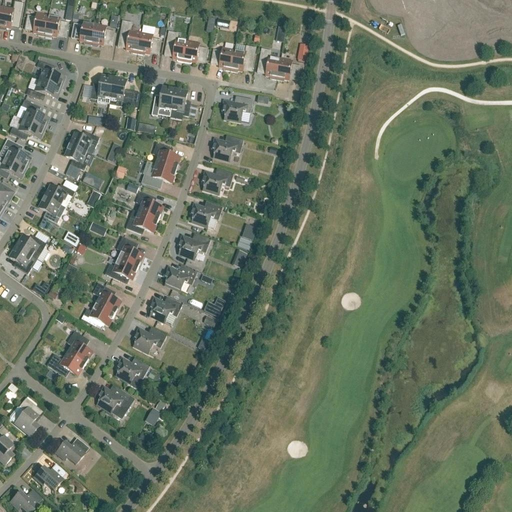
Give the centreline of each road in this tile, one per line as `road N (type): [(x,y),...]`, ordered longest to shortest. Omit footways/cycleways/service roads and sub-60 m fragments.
road 1 (unclassified): [(154,473),(224,360),(274,249),(319,91),(333,0)]
road 2 (residential): [(69,412),(159,259),(214,83)]
road 3 (residential): [(0,250),(42,172),(86,60)]
road 4 (residential): [(214,83),(86,60)]
road 5 (residential): [(17,370),(47,317),(0,275)]
